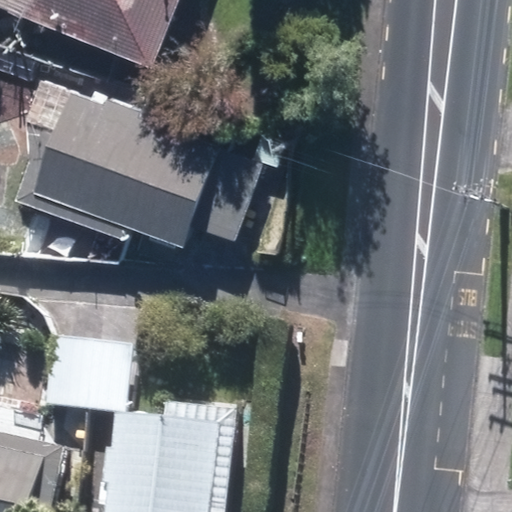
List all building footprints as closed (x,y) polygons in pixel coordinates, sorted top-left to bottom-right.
[(12,0),(167,61),(190,0),(12,0)] [(202,225),(247,240),(278,150),(70,79),(68,85),(51,79),(38,117),(55,122),(30,194),(141,232),(145,221),(197,238),(202,225)] [(142,343),(57,339),(54,408),(139,411),(142,343)] [(175,420),(126,418),(119,511),(245,511),(251,406),(176,402),(175,420)] [(62,510),(75,452),(0,434),(0,511),(44,511),(45,507),(62,510)]
